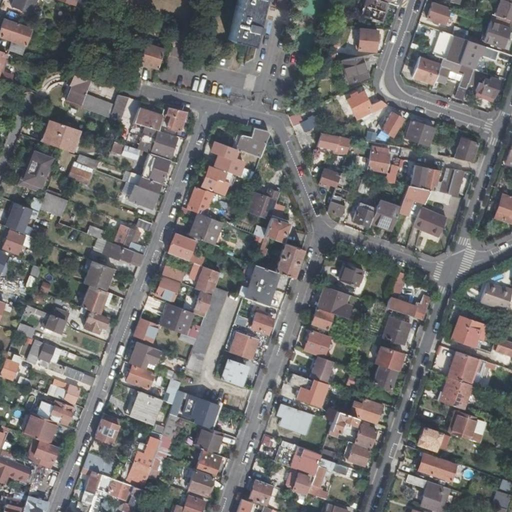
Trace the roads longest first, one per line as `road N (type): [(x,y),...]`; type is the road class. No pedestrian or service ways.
road 1 (residential): [(206,106),(53,511)]
road 2 (residential): [(223,511),(322,233)]
road 3 (residential): [(451,272),(368,511)]
road 4 (residential): [(412,0),(387,71),(389,87),(500,129)]
road 5 (residential): [(322,233),(277,124),(206,106)]
road 6 (residential): [(451,272),(322,233)]
